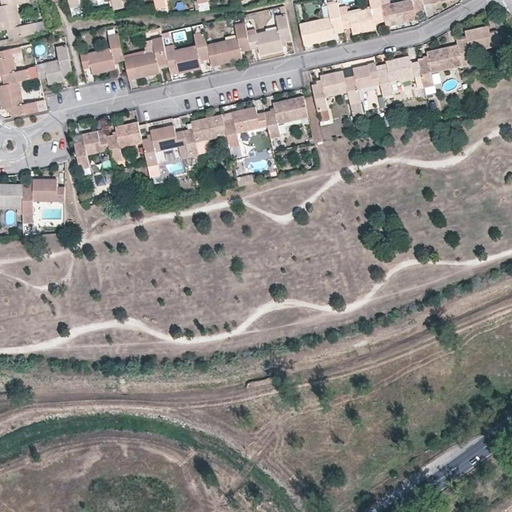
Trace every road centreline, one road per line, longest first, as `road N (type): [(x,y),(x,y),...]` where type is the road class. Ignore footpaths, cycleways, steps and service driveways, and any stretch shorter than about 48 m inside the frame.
road 1 (residential): [(7,146),(65,115),(420,35),(485,0)]
road 2 (primary): [(511,428),(397,511)]
